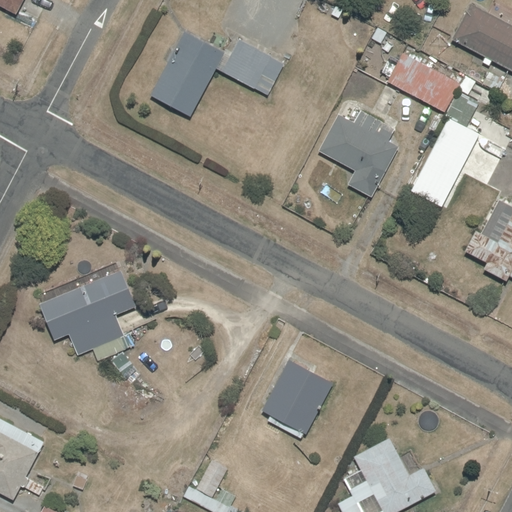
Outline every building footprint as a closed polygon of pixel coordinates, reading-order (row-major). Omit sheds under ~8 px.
[(0,0),(0,5),(14,13),(20,0),(0,0)] [(511,24),(471,3),(452,39),(511,70),(511,24)] [(222,50),(184,30),(150,94),(188,114),(222,50)] [(287,61),(239,37),(222,71),(271,95),(287,61)] [(444,111),(452,97),(460,82),(401,51),(386,81),(444,111)] [(375,131),(338,112),(318,150),(355,169),(347,184),(371,196),(400,139),(377,127),(375,131)] [(474,141),(478,132),(468,127),(453,120),(447,117),(435,142),(432,141),(408,190),(441,206),(467,149),(500,165),(505,156),(474,141)] [(511,211),(497,241),(475,229),(464,250),(486,262),(483,267),(505,279),(508,273),(511,274),(511,211)] [(135,305),(118,267),(38,303),(54,339),(69,333),(79,355),(93,348),(99,359),(129,346),(114,314),(135,305)] [(332,381),(288,358),(260,411),(305,434),(332,381)] [(42,439),(0,417),(0,491),(12,498),(42,439)] [(392,511),(435,489),(423,467),(410,473),(391,436),(354,456),(360,467),(343,476),(353,495),(339,502),(343,511),(392,511)] [(242,511),(217,500),(232,469),(211,459),(198,486),(189,481),(181,498),(211,511),(242,511)]
